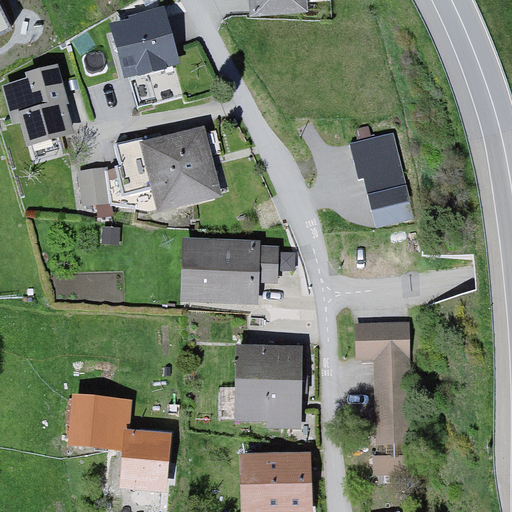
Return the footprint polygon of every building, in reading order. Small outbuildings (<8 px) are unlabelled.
[(302,0),(253,0),(254,12),(304,8),(302,0)] [(0,32),(9,28),(0,10),(0,32)] [(159,13),(113,26),(137,108),(183,95),(159,13)] [(31,80),(4,88),(14,121),(22,119),(29,144),(68,133),(59,102),(64,100),(54,66),(29,73),(31,80)] [(218,194),(201,129),(144,143),(142,137),(114,144),(120,167),(104,170),(80,174),(84,205),(106,201),(145,209),(160,205),(161,209),(218,194)] [(411,222),(389,134),(349,144),(359,184),(363,183),(376,231),(411,222)] [(256,244),(185,241),(183,298),(253,301),(254,279),(275,280),(276,248),(255,247),(256,244)] [(405,326),(357,327),(358,357),(376,357),(379,470),(409,469),(405,326)] [(299,349),(240,348),(239,418),(269,418),(269,425),(298,425),(299,349)] [(128,402),(76,398),(73,441),(126,445),(122,486),(164,489),(168,435),(125,432),(128,402)] [(307,456),(244,458),(244,511),(283,511),(308,511),(307,456)]
